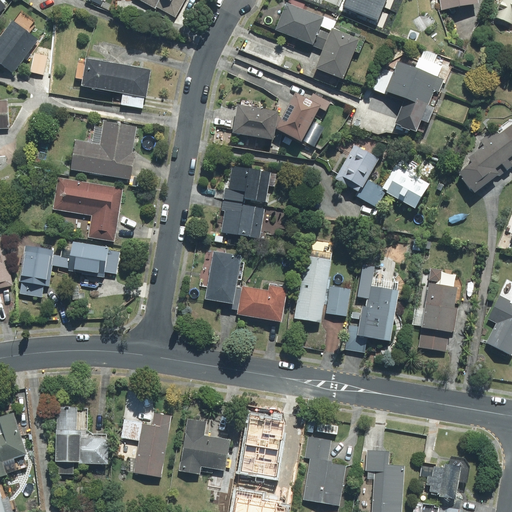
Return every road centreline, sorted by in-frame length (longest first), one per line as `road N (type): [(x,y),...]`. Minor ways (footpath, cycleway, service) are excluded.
road 1 (tertiary): [(148,354),(511,416)]
road 2 (residential): [(235,0),(200,80),(148,354)]
road 3 (tertiary): [(0,357),(148,354)]
